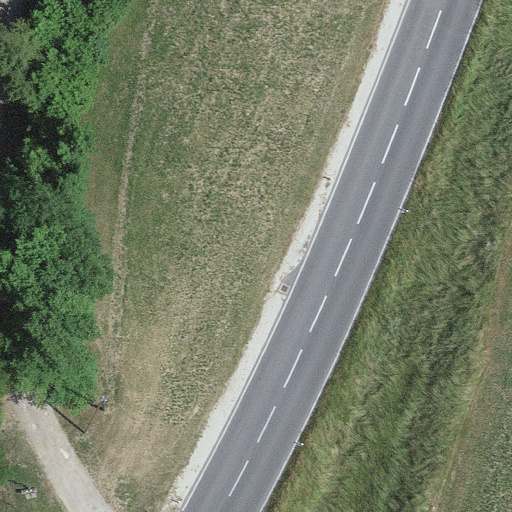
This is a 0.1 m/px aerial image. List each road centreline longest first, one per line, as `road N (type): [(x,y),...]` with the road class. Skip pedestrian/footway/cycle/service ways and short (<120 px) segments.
road 1 (secondary): [(444,0),(342,256),(220,511)]
road 2 (residential): [(0,298),(37,419),(89,511)]
